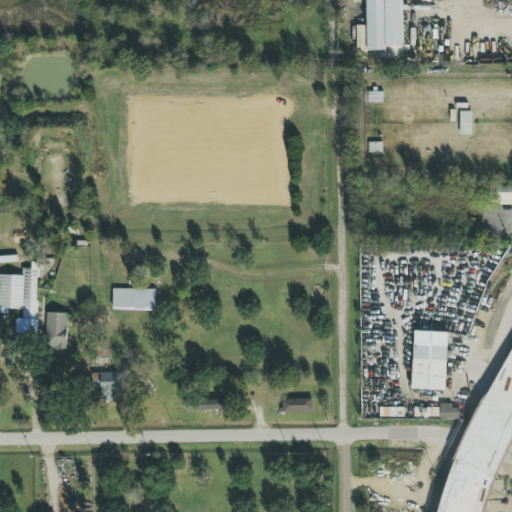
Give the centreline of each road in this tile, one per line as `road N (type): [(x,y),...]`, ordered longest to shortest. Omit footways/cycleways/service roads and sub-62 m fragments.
road 1 (residential): [(451,436),(0,437)]
road 2 (residential): [(339,77),(346,511)]
road 3 (primary): [(511,371),(448,511)]
road 4 (primary): [(511,313),(479,443)]
